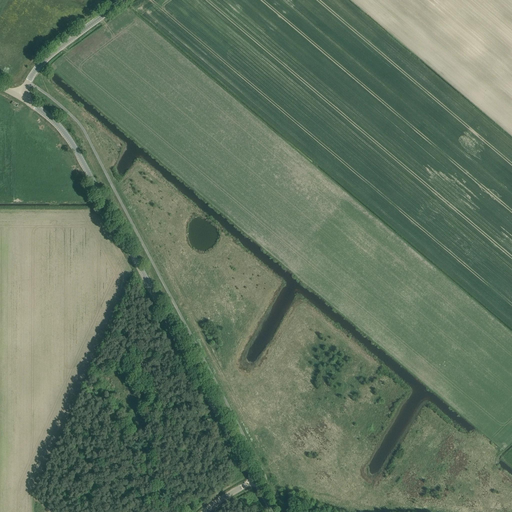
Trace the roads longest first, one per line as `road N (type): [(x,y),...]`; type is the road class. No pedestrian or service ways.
road 1 (secondary): [(255,479),(72,144),(20,96)]
road 2 (tertiary): [(20,96),(41,63),(124,0)]
